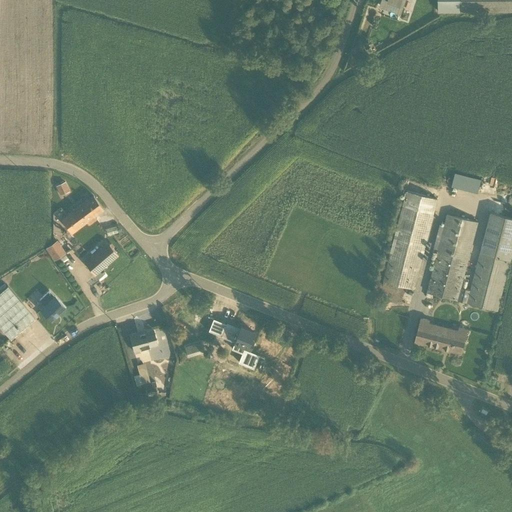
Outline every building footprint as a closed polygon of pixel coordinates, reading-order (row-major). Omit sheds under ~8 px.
[(400,14),(405,0),(381,0),(379,7),(400,14)] [(511,0),(437,0),(438,12),(511,11),(511,0)] [(452,171),(449,185),(476,192),(479,178),(452,171)] [(55,187),(60,196),(69,192),(64,182),(55,187)] [(414,289),(437,200),(406,192),(383,281),(414,289)] [(93,217),(103,209),(93,197),(92,197),(61,220),(71,234),(86,223),(89,226),(96,220),(93,217)] [(511,254),(511,218),(491,213),(470,291),(466,290),(468,282),(463,281),(478,222),(446,214),(443,225),(439,224),(432,249),(437,250),(426,292),(497,311),(511,254)] [(56,241),(45,249),(54,261),(55,261),(57,265),(60,262),(58,258),(65,253),(56,241)] [(83,263),(94,276),(118,256),(107,243),(83,263)] [(35,319),(7,286),(0,291),(0,328),(10,340),(35,319)] [(50,321),(65,308),(53,296),(48,291),(39,300),(43,305),(39,309),(50,321)] [(374,314),(381,316),(382,312),(383,312),(387,299),(386,299),(387,294),(381,292),(380,297),(379,297),(375,310),(374,314)] [(421,318),(414,343),(423,346),(424,343),(442,348),(442,351),(450,353),(451,350),(462,353),(468,329),(459,327),(458,329),(429,322),(429,320),(421,318)] [(259,356),(248,352),(253,341),(250,340),(253,332),(240,327),(239,328),(226,323),(226,324),(212,319),(207,331),(221,337),(220,337),(233,342),(232,344),(233,344),(231,350),(241,354),(237,363),(253,370),(259,356)] [(129,335),(134,354),(140,353),(139,350),(157,346),(153,331),(137,335),(136,333),(129,335)] [(184,347),(188,358),(204,352),(200,341),(184,347)] [(139,386),(141,385),(142,385),(142,386),(143,386),(145,394),(147,394),(147,397),(160,398),(160,397),(165,397),(165,393),(161,393),(158,393),(157,391),(154,382),(150,384),(144,364),(136,366),(139,375),(133,377),(134,381),(137,389),(140,389),(139,386)]
